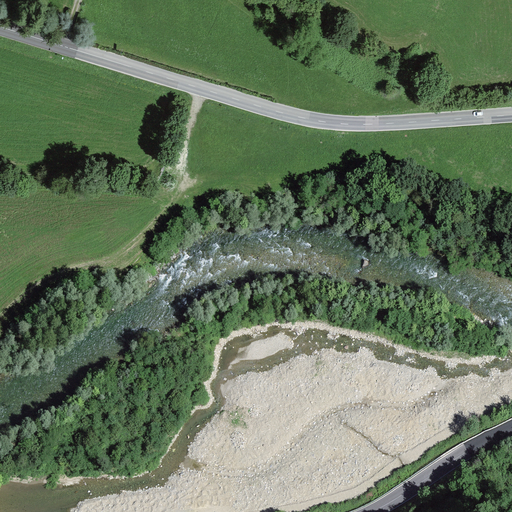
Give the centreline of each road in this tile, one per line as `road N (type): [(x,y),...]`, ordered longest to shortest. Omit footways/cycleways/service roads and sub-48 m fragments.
road 1 (secondary): [(511,117),(328,125),(0,29)]
road 2 (primary): [(372,511),(511,427)]
